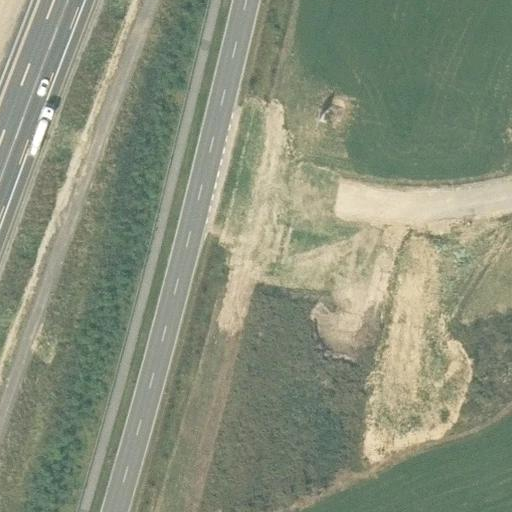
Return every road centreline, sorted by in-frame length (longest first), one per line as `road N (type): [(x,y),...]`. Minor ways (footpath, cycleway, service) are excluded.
road 1 (tertiary): [(114,511),(249,0)]
road 2 (motorway): [(0,140),(54,0)]
